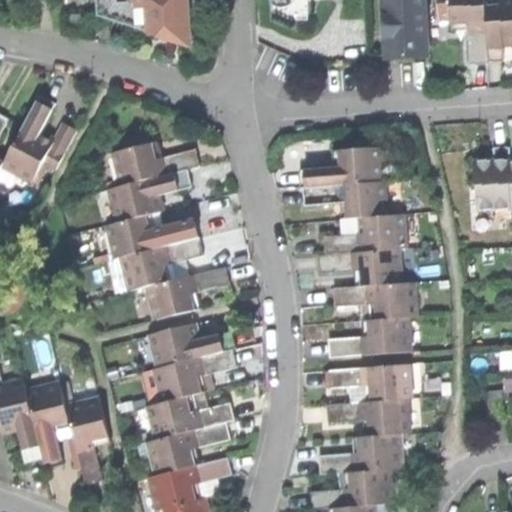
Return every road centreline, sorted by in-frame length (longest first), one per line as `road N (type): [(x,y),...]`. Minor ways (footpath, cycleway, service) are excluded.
road 1 (residential): [(229,109),(280,294),(276,446),(255,511)]
road 2 (residential): [(229,109),(295,116),(511,101)]
road 3 (residential): [(0,39),(94,58),(229,109)]
